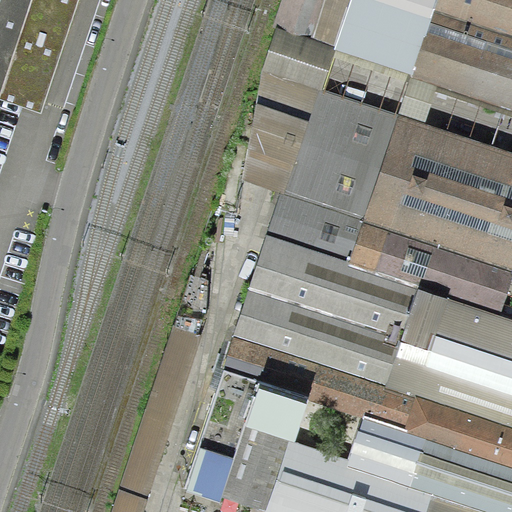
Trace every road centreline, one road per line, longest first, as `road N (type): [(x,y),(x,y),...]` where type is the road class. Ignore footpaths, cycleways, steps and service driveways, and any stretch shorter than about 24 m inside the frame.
road 1 (unclassified): [(0,470),(27,391),(90,124),(132,0)]
road 2 (unknown): [(162,511),(264,179)]
